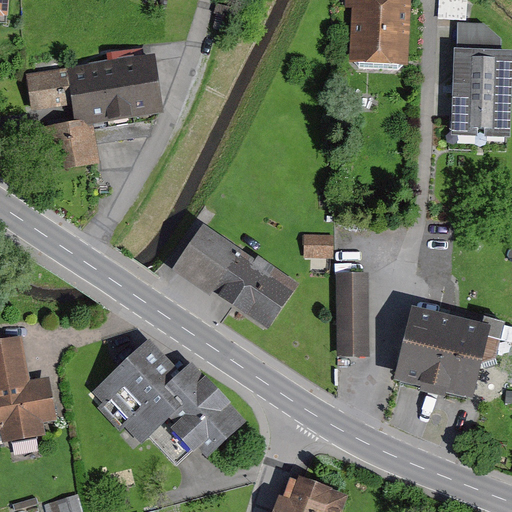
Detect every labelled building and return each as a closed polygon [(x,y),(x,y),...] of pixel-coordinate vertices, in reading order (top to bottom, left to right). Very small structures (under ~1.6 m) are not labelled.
[(15,0),(0,0),(0,18),(14,19),(15,0)] [(414,0),(354,0),(354,7),(360,7),(359,63),(414,63),(414,0)] [(511,51),(461,49),(458,137),(511,139),(511,51)] [(160,56),(72,70),(35,76),(41,113),(78,107),(80,123),(49,128),(56,175),(104,167),(97,124),(169,113),(160,56)] [(307,225),(306,248),(336,249),(337,226),(307,225)] [(298,288),(210,228),(184,265),(273,325),(298,288)] [(374,273),(343,275),(346,357),(378,356),(374,273)] [(497,328),(418,310),(401,381),(480,399),(497,328)] [(43,381),(33,381),(33,340),(3,340),(0,339),(0,430),(53,430),(53,417),(53,381),(43,381)] [(152,443),(171,427),(199,460),(246,419),(199,366),(185,378),(157,346),(106,390),(152,443)] [(333,511),(342,491),(299,473),(283,511),(333,511)] [(89,511),(81,484),(49,494),(54,511),(89,511)]
